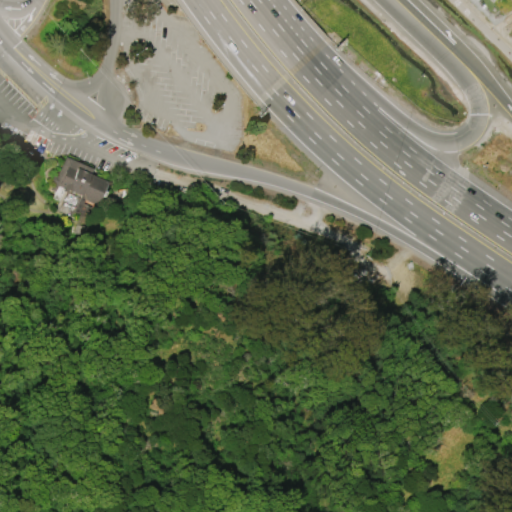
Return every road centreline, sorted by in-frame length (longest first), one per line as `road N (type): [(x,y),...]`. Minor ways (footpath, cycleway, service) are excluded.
road 1 (motorway): [(156,151),(276,180),(360,214),(511,306)]
road 2 (motorway): [(274,92),(363,177),(511,282)]
road 3 (motorway): [(434,37),(476,108),(471,133),(455,142),(421,134),(302,65)]
road 4 (motorway): [(511,233),(381,140),(302,65)]
